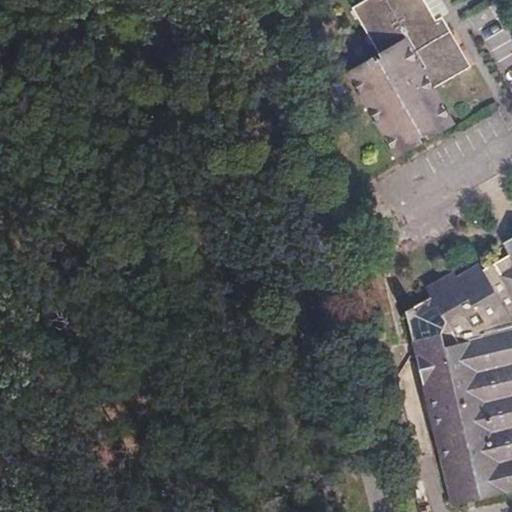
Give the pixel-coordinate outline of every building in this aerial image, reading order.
[(367,62),(342,77),(393,161),(417,146),(414,141),(421,137),(425,142),(450,127),(429,90),(466,68),(445,34),(439,38),(430,23),(415,0),(381,0),(377,3),(375,0),(365,0),(346,12),(377,62),(370,66),(367,62)] [(437,19),(430,23),(439,38),(445,34),(437,19)] [(428,301),(404,315),(411,344),(416,343),(419,355),(414,357),(451,508),(464,505),(462,498),(472,496),(473,503),(511,493),(511,240),(504,245),(511,257),(481,273),(478,267),(453,282),(450,277),(423,292),(428,301)] [(475,262),(450,277),(453,282),(478,267),(475,262)] [(472,496),(462,498),(464,505),(473,503),(472,496)]
